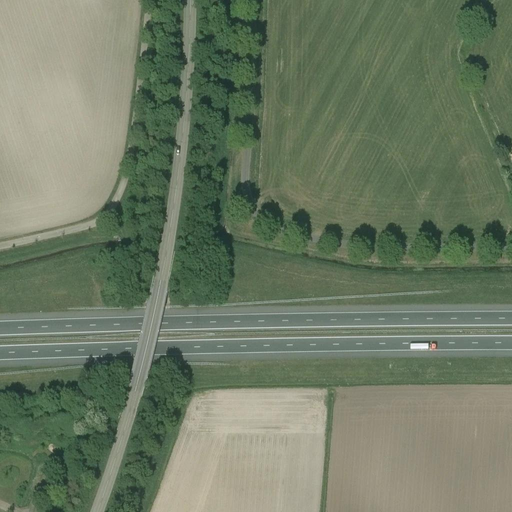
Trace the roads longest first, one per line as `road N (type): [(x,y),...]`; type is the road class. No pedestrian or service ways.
road 1 (tertiary): [(97,511),(121,450),(160,283),(189,0)]
road 2 (motorway): [(511,320),(0,329)]
road 3 (motorway): [(0,353),(511,345)]
road 4 (unclassified): [(252,0),(245,189),(261,219),(349,245),(511,247)]
road 5 (unclassified): [(148,0),(120,200),(80,229),(0,246)]
